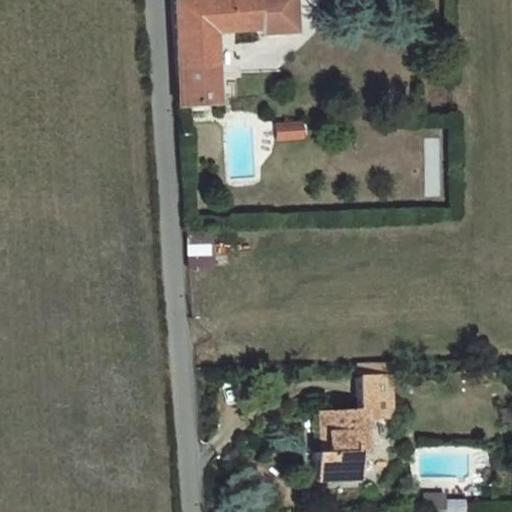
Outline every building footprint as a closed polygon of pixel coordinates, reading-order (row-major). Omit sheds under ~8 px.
[(385,21),(357,23),(360,51),(387,48),(385,21)] [(357,23),(334,25),(337,53),(360,51),(357,23)] [(300,57),(177,70),(186,177),(232,173),(226,101),(268,97),(275,103),(304,100),(300,57)] [(298,135),(297,121),(272,124),(273,137),(298,135)] [(321,204),(319,190),(293,192),(294,205),(321,204)] [(301,454),(302,483),(350,482),(349,451),(362,451),(361,420),(387,419),(385,362),(348,363),(350,409),(309,410),(310,453),(301,454)] [(450,435),(418,436),(419,472),(375,474),(375,511),(415,511),(427,511),(426,478),(451,477),(450,435)]
